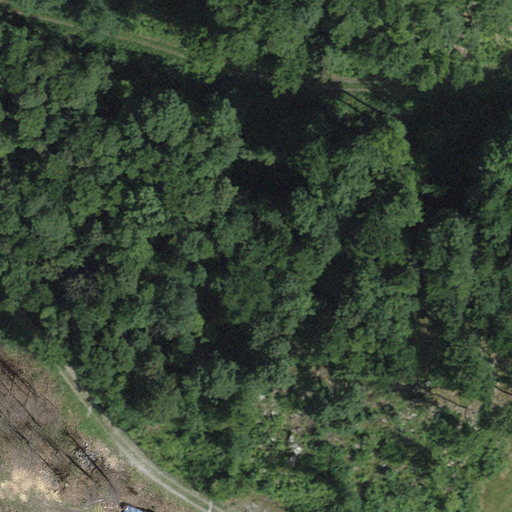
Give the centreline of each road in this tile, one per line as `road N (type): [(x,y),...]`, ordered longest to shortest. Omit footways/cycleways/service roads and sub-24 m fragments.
road 1 (track): [(0,5),(312,82),(486,79),(511,69)]
road 2 (track): [(213,511),(118,435),(0,305)]
